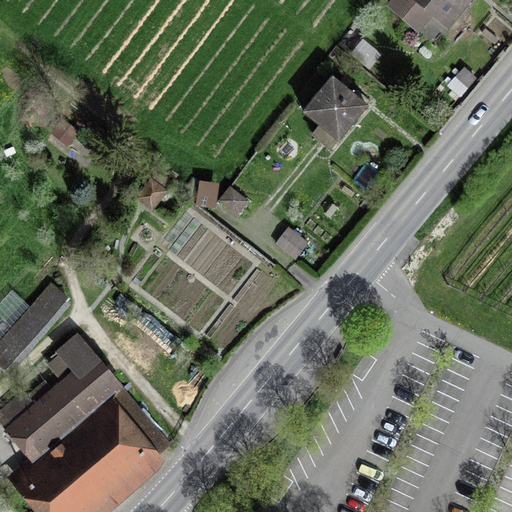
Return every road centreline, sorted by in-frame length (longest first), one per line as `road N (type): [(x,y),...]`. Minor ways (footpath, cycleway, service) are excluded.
road 1 (primary): [(156,511),(511,90)]
road 2 (track): [(207,451),(108,346),(64,264),(67,246),(139,156)]
